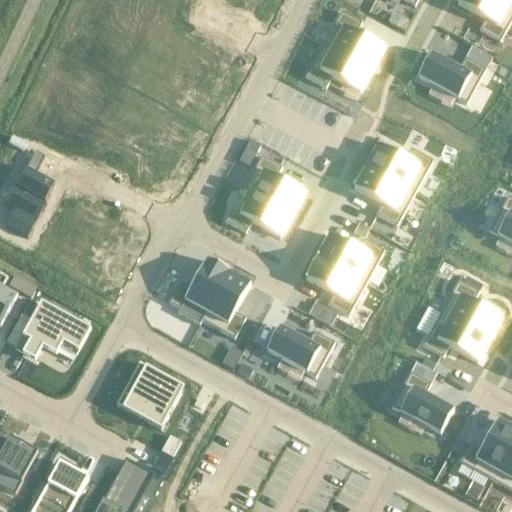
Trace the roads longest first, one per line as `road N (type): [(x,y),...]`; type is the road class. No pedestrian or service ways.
road 1 (residential): [(459,511),(123,325)]
road 2 (residential): [(337,185),(282,280),(182,225)]
road 3 (residential): [(182,225),(275,58)]
